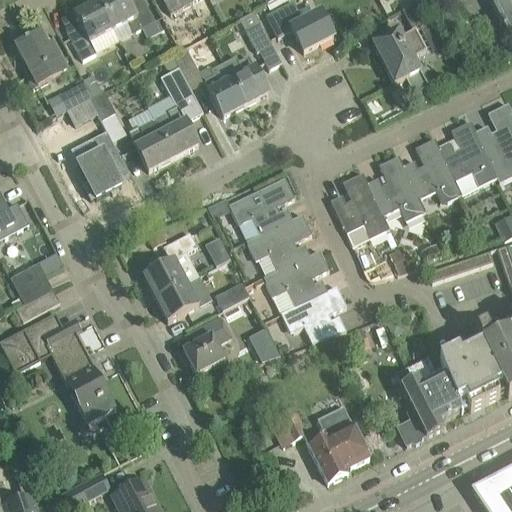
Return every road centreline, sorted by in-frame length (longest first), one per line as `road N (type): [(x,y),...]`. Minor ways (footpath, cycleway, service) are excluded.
road 1 (residential): [(208,511),(180,457),(184,425),(143,342),(119,319),(79,249)]
road 2 (residential): [(79,249),(286,144),(321,161)]
road 3 (residential): [(321,161),(337,163),(511,79)]
road 4 (residential): [(423,289),(371,295),(354,283),(310,180),(321,161)]
road 5 (secondary): [(361,511),(511,437)]
